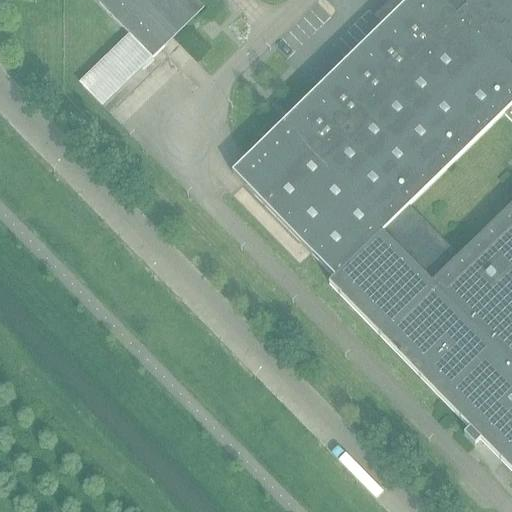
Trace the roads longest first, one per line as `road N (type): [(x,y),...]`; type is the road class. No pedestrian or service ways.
road 1 (unknown): [(285,0),(208,90),(203,150),(267,247),(511,508)]
road 2 (residential): [(416,511),(0,86)]
